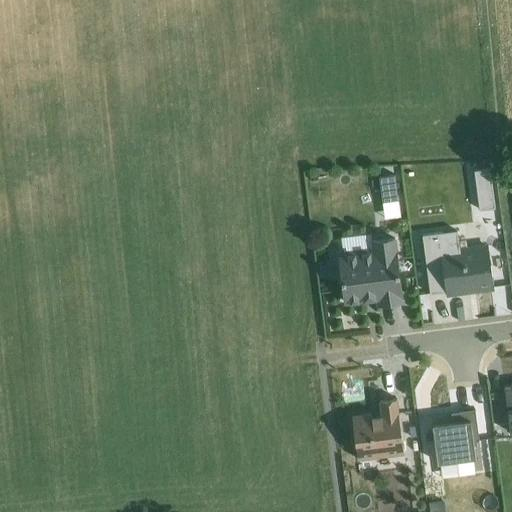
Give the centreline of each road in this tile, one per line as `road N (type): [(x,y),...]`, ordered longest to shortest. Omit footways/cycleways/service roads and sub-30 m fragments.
road 1 (residential): [(460,340),(322,359),(339,511)]
road 2 (track): [(511,166),(495,0)]
